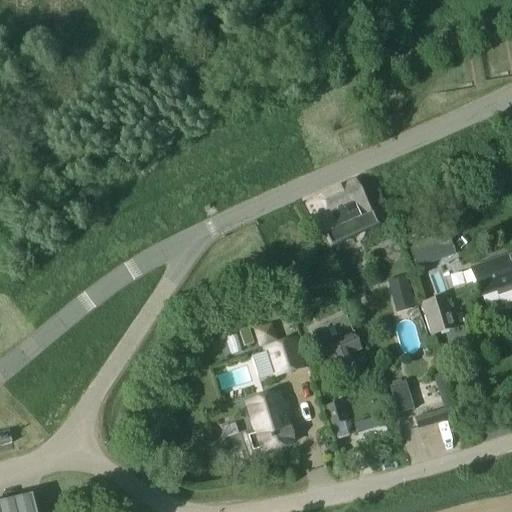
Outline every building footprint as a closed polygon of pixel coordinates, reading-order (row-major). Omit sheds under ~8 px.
[(349,69),(357,88),(389,75),(381,55),(349,69)] [(358,138),(401,120),(395,106),(352,124),(358,138)] [(306,205),(319,235),(322,234),(330,251),(381,227),(373,210),(368,212),(354,180),(306,205)] [(409,246),(415,268),(455,256),(449,234),(409,246)] [(511,255),(470,270),(480,299),(497,293),(498,297),(511,292),(511,255)] [(401,312),(415,307),(406,277),(392,281),(401,312)] [(447,297),(420,305),(430,338),(457,330),(447,297)] [(347,319),(312,333),(318,349),(325,367),(335,363),(338,371),(344,384),(358,378),(352,366),(349,358),(360,353),(353,336),(347,319)] [(308,369),(299,338),(277,345),(271,325),(254,330),(259,349),(261,348),(262,354),(266,353),(273,379),(308,369)] [(423,379),(422,397),(441,398),(442,380),(423,379)] [(413,410),(405,383),(389,388),(398,415),(413,410)] [(247,406),(256,433),(245,437),(251,457),(263,453),(263,455),(293,445),(285,419),(289,418),(285,404),(280,405),(277,396),(247,406)] [(337,440),(351,435),(341,404),(327,408),(337,440)] [(453,418),(450,409),(415,419),(418,429),(453,418)] [(359,442),(384,434),(379,418),(354,426),(359,442)] [(33,511),(30,498),(5,504),(0,505),(0,511),(33,511)]
